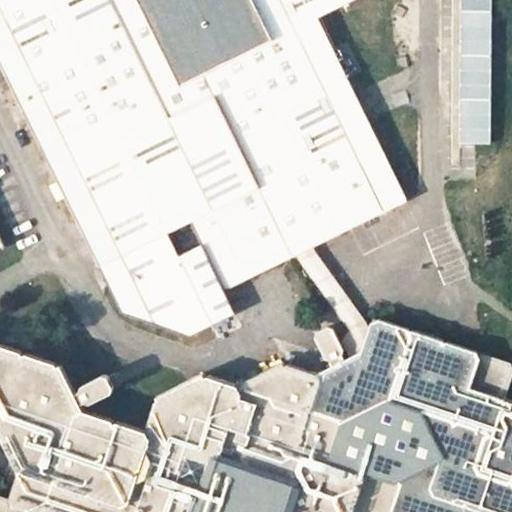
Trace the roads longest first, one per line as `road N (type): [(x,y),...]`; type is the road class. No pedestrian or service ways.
road 1 (unknown): [(434,0),(426,193),(411,241),(379,291)]
road 2 (unknown): [(120,341),(0,111)]
